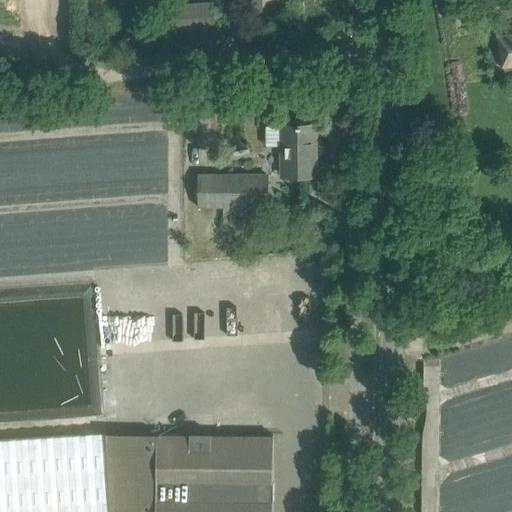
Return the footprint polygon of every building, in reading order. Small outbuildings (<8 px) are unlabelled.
[(214,3),(169,6),(171,30),(216,27),(214,3)] [(511,25),(498,28),(505,69),(511,68),(511,25)] [(312,175),(312,144),(316,144),(316,126),(283,126),(283,175),(312,175)] [(267,176),(224,176),(200,175),(200,208),(224,208),(224,226),(266,226),(267,176)] [(221,282),(239,279),(236,261),(219,263),(221,282)] [(0,511),(112,511),(107,432),(0,439),(0,511)] [(273,511),(274,500),(275,500),(275,482),(274,482),(274,435),(158,434),(157,511),(273,511)]
